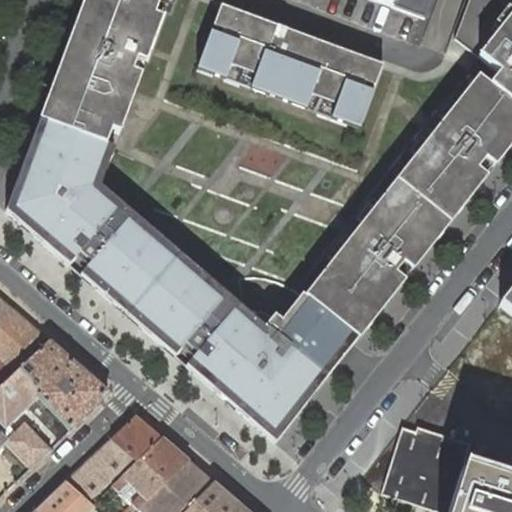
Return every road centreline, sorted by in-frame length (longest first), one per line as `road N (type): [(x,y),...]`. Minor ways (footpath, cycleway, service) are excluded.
road 1 (residential): [(282,509),(511,217)]
road 2 (residential): [(141,390),(282,509)]
road 3 (residential): [(0,271),(141,390)]
road 4 (residential): [(141,390),(17,511)]
